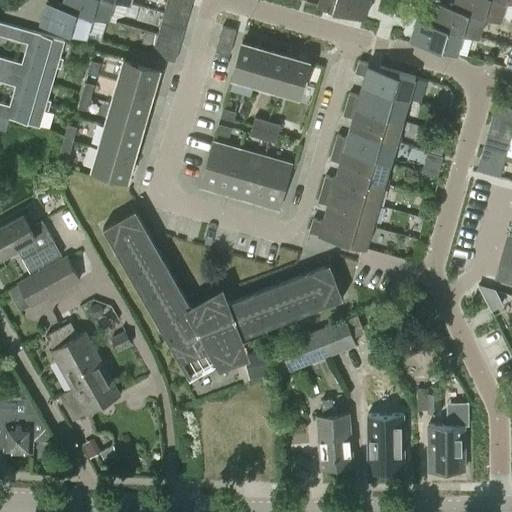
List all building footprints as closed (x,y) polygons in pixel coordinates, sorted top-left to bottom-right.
[(88,37),(94,16),(95,15),(63,6),(63,5),(47,0),(41,23),(88,37)] [(64,0),(63,5),(63,6),(95,15),(94,16),(110,21),(115,0),(64,0)] [(163,0),(168,1),(168,2),(179,6),(176,14),(188,18),(193,0),(163,0)] [(320,0),(318,6),(365,19),(370,0),(320,0)] [(508,1),(507,0),(455,0),(454,6),(454,7),(486,16),(486,17),(502,21),(508,1)] [(486,16),(454,7),(454,6),(439,1),(432,22),(432,23),(465,33),(465,34),(480,38),(486,17),(486,16)] [(161,23),(185,30),(188,18),(176,14),(179,6),(168,2),(161,23)] [(417,18),(410,40),(459,54),(465,34),(465,33),(432,23),(432,22),(417,18)] [(185,30),(161,23),(159,33),(169,37),(167,47),(179,50),(185,30)] [(61,58),(65,41),(7,24),(4,36),(29,44),(26,54),(62,64),(64,59),(61,58)] [(229,55),(236,31),(221,27),(215,51),(229,55)] [(146,30),(139,28),(137,33),(145,35),(143,43),(155,46),(152,55),(175,62),(179,50),(167,47),(169,37),(159,33),(158,35),(146,31),(146,30)] [(232,75),(255,82),(265,48),(242,42),(232,75)] [(255,82),(277,88),(287,54),(265,48),(255,82)] [(0,68),(53,84),(58,67),(61,68),(62,64),(26,54),(23,64),(0,56),(0,68)] [(309,61),(287,54),(277,88),(300,95),(309,61)] [(116,81),(150,90),(156,68),(122,59),(116,81)] [(91,60),(88,73),(96,75),(100,62),(91,60)] [(359,60),(355,72),(365,75),(368,63),(359,60)] [(415,95),(412,94),(417,78),(385,68),(371,64),(364,86),(413,101),(415,95)] [(50,106),(52,101),(48,100),(53,84),(0,68),(0,81),(17,87),(14,96),(50,106)] [(110,104),(144,112),(150,90),(116,81),(110,104)] [(91,97),(94,84),(85,82),(82,94),(91,97)] [(358,107),(404,121),(409,104),(412,104),(413,101),(364,86),(358,107)] [(359,95),(349,92),(346,103),(356,106),(359,95)] [(91,97),(82,94),(78,107),(87,110),(91,97)] [(14,96),(12,105),(0,101),(0,115),(10,118),(41,127),(46,109),(49,110),(50,106),(14,96)] [(352,117),(356,106),(346,103),(343,114),(352,117)] [(104,126),(138,135),(144,112),(110,104),(104,126)] [(504,119),(511,120),(511,109),(496,105),(490,127),(501,130),(504,119)] [(352,129),(362,132),(401,143),(402,137),(400,136),(404,121),(358,107),(352,129)] [(236,111),(223,108),(221,117),(233,120),(236,111)] [(0,115),(0,116),(0,128),(6,131),(10,118),(0,115)] [(268,120),(255,116),(252,126),(265,129),(268,120)] [(501,130),(490,127),(487,137),(509,144),(511,134),(511,120),(504,119),(501,130)] [(281,124),(268,120),(265,129),(278,133),(281,124)] [(219,123),(216,132),(229,136),(232,127),(219,123)] [(73,139),(77,126),(67,124),(64,137),(73,139)] [(99,148),(132,157),(138,135),(104,126),(99,148)] [(250,135),(263,138),(265,129),(252,126),(250,135)] [(265,129),(263,138),(276,142),(278,133),(265,129)] [(345,150),(392,163),(397,146),(400,147),(401,143),(362,132),(352,129),(345,150)] [(432,174),(442,133),(428,129),(417,170),(432,174)] [(347,137),(337,134),(334,145),(343,148),(347,137)] [(73,139),(64,137),(61,150),(70,152),(73,139)] [(495,151),(506,154),(509,144),(487,137),(481,158),(492,162),(495,151)] [(227,192),(239,149),(213,142),(201,184),(227,192)] [(340,159),(343,148),(334,145),(331,156),(340,159)] [(93,171),(126,180),(132,157),(99,148),(93,171)] [(253,199),(265,156),(239,149),(227,192),(253,199)] [(339,171),(350,174),(389,185),(390,180),(387,179),(392,163),(345,150),(339,171)] [(492,162),(481,158),(478,169),(500,176),(505,161),(506,155),(506,154),(495,151),(492,162)] [(253,199),(279,207),(291,164),(265,156),(253,199)] [(333,191),(379,204),(384,189),(387,189),(389,185),(350,174),(339,171),(333,191)] [(335,178),(326,175),(322,186),(332,188),(335,178)] [(329,199),(332,188),(322,186),(319,197),(329,199)] [(327,212),(377,227),(378,222),(374,221),(379,204),(333,191),(327,212)] [(195,316),(135,211),(137,210),(135,208),(103,227),(104,229),(106,228),(190,375),(229,352),(225,340),(340,296),(341,298),(343,297),(330,262),(328,263),(328,265),(195,316)] [(375,232),(377,227),(327,212),(320,235),(366,248),(372,231),(375,232)] [(0,254),(1,257),(17,248),(31,272),(62,255),(55,241),(43,220),(31,227),(24,215),(0,228),(0,254)] [(313,218),(310,229),(319,232),(323,221),(313,218)] [(511,237),(507,236),(499,264),(510,267),(511,259),(511,237)] [(68,256),(54,263),(68,288),(81,280),(68,256)] [(511,259),(510,267),(499,264),(495,279),(511,284),(511,259)] [(54,263),(33,275),(46,300),(68,288),(54,263)] [(46,300),(33,275),(18,283),(19,285),(30,305),(31,308),(46,300)] [(494,289),(478,285),(491,311),(502,305),(494,289)] [(103,307),(101,304),(96,302),(90,305),(88,310),(90,313),(95,315),(101,312),(103,307)] [(346,318),(314,330),(324,358),(356,346),(346,318)] [(69,340),(94,383),(109,374),(85,331),(78,335),(71,322),(62,327),(69,340)] [(94,383),(69,340),(62,327),(47,335),(54,349),(53,349),(75,388),(77,392),(94,383)] [(118,351),(134,343),(127,330),(111,338),(118,351)] [(314,330),(280,343),(290,371),(324,358),(314,330)] [(247,354),(253,377),(270,373),(265,350),(247,354)] [(109,374),(94,383),(77,392),(75,388),(61,396),(74,419),(120,394),(109,374)] [(428,413),(442,412),(442,392),(428,392),(428,388),(418,388),(418,410),(428,409),(428,413)] [(350,413),(334,414),(333,398),(322,399),(323,415),(318,415),(322,468),(354,465),(350,413)] [(34,452),(35,423),(27,423),(27,412),(8,412),(8,423),(7,423),(6,451),(34,452)] [(369,471),(405,470),(405,414),(368,414),(369,471)] [(430,470),(466,469),(466,425),(429,425),(430,470)] [(83,444),(90,457),(99,452),(91,439),(83,444)]
